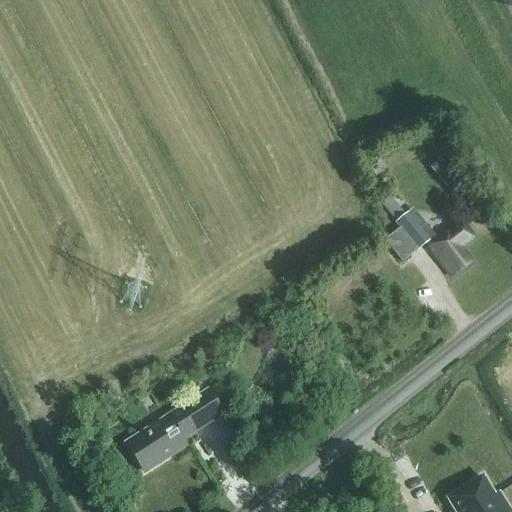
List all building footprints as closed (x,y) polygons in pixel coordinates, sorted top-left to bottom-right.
[(442,159),(429,170),(445,189),(458,179),(442,159)] [(389,197),(380,204),(394,224),(394,225),(399,230),(387,240),(384,242),(388,247),(398,259),(402,264),(405,262),(417,252),(422,248),(427,244),(430,248),(429,249),(448,273),(452,270),(455,274),(469,263),(458,249),(471,240),(460,226),(448,235),(447,235),(438,242),(425,225),(414,211),(405,217),(389,197)] [(216,358),(208,347),(193,358),(200,369),(216,358)] [(185,442),(224,417),(208,391),(164,420),(166,424),(146,437),(144,434),(125,446),(131,455),(131,456),(137,464),(145,476),(189,448),(185,442)] [(492,497),(480,478),(446,500),(454,511),(510,511),(498,493),(492,497)]
